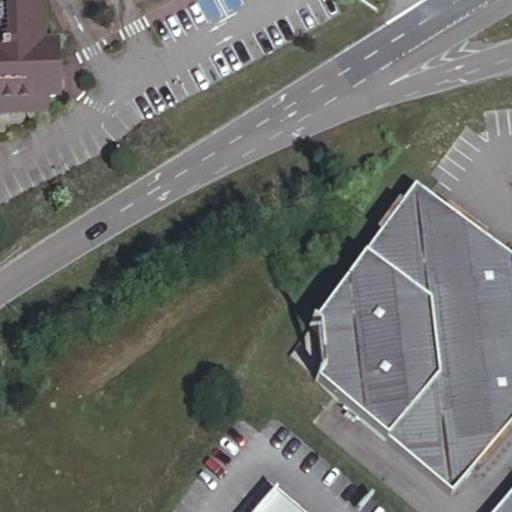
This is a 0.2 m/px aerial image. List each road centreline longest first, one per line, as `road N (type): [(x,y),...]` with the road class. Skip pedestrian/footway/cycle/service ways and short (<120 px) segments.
road 1 (secondary): [(153,191),(434,15)]
road 2 (unclassified): [(308,126),(511,2)]
road 3 (secondary): [(308,126),(511,56)]
road 4 (secondary): [(0,287),(153,191)]
road 5 (secondary): [(153,191),(308,126)]
